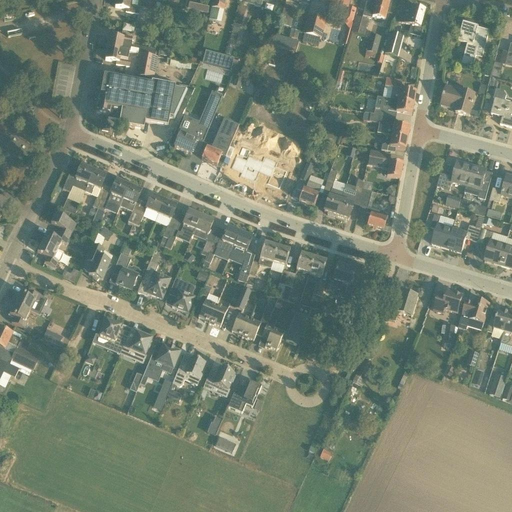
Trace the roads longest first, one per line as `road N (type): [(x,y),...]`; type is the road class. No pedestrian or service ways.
road 1 (residential): [(393,256),(262,213),(70,131)]
road 2 (residential): [(8,264),(292,381)]
road 3 (residential): [(70,131),(94,0)]
road 4 (residential): [(416,129),(440,0)]
road 5 (residential): [(393,256),(416,129)]
road 6 (residential): [(393,256),(511,292)]
